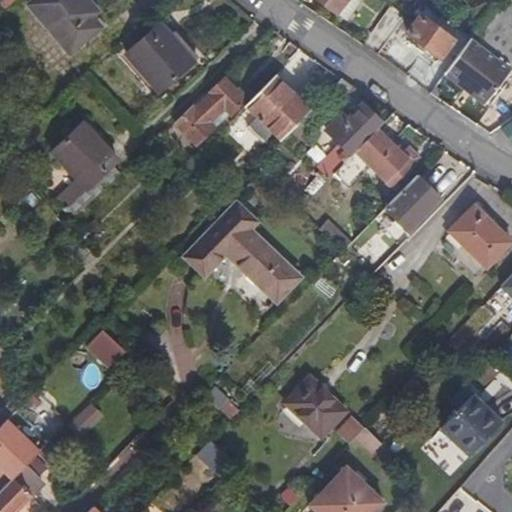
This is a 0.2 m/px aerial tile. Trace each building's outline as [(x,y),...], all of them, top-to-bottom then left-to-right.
[(71,55),(100,29),(76,0),(38,0),(30,7),(71,55)] [(318,0),(337,14),(340,10),(349,16),(360,2),(359,0),(318,0)] [(417,0),(396,0),(409,10),(417,0)] [(511,0),(508,0),(491,12),(471,39),(511,69),(511,67),(511,0)] [(375,30),(388,39),(396,28),(403,18),(391,9),(375,30)] [(346,20),(349,16),(340,10),(337,14),(346,20)] [(420,17),(414,25),(407,35),(403,40),(436,64),(453,40),(420,17)] [(396,28),(407,35),(414,25),(403,18),(396,28)] [(161,89),(193,60),(179,44),(160,23),(128,52),(161,89)] [(471,39),(446,73),(459,83),(464,78),(475,86),(471,92),(485,102),(511,69),(471,39)] [(324,96),(327,92),(312,78),(294,98),(308,111),(324,96)] [(459,83),(471,92),(475,86),(464,78),(459,83)] [(274,79),(248,105),(283,138),(308,111),(294,98),(274,79)] [(352,94),(355,89),(347,84),(340,79),(327,92),(324,96),(335,105),(349,92),(352,94)] [(195,109),(193,107),(175,124),(197,146),(213,130),(209,124),(221,111),(224,110),(231,115),(244,102),(224,81),(210,93),(210,95),(196,109),(195,109)] [(331,172),(374,127),(380,122),(367,109),(362,113),(356,107),(330,133),(344,146),(338,153),(333,150),(318,165),(328,174),(331,172)] [(511,118),(499,127),(511,145),(511,118)] [(55,196),(76,218),(121,174),(112,165),(117,160),(79,120),(49,149),(74,177),(55,196)] [(399,151),(374,127),(331,172),(345,185),(366,164),(388,184),(415,156),(405,146),(399,151)] [(440,197),(417,175),(385,207),(410,229),(440,197)] [(190,188),(179,176),(162,193),(176,203),(190,188)] [(486,266),(510,240),(472,203),(447,228),(486,266)] [(236,205),(185,257),(204,276),(225,254),(275,302),(299,278),(248,230),(255,223),(236,205)] [(325,218),(318,226),(343,250),(351,242),(325,218)] [(66,229),(55,238),(87,269),(97,258),(66,229)] [(511,273),(501,285),(511,295),(511,273)] [(289,317),(300,329),(320,310),(309,298),(289,317)] [(103,374),(110,382),(132,359),(103,330),(85,347),(109,368),(103,374)] [(284,404),(319,438),(345,411),(309,377),(284,404)] [(469,456),(501,422),(473,394),(440,428),(442,431),(469,456)] [(80,437),(101,414),(86,400),(65,423),(80,437)] [(336,433),(348,443),(363,427),(351,416),(336,432),(336,433)] [(7,422),(4,425),(1,428),(0,428),(0,476),(4,472),(14,480),(35,459),(40,453),(7,422)] [(235,465),(210,440),(197,453),(222,478),(235,465)] [(14,480),(0,494),(0,511),(16,511),(43,485),(37,478),(45,469),(35,459),(14,480)] [(375,511),(383,504),(347,468),(308,506),(314,511),(375,511)]
